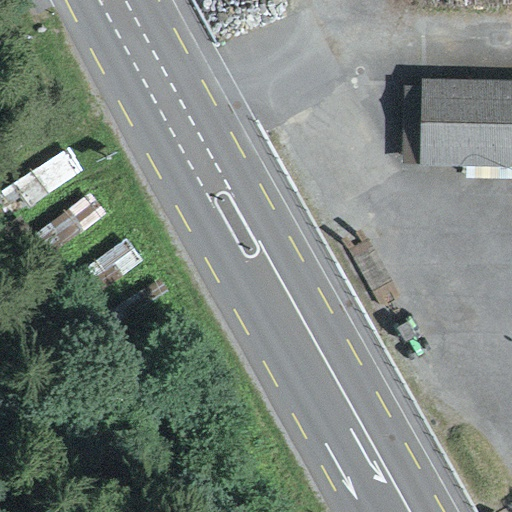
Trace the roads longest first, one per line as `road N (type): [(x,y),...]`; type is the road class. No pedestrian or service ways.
road 1 (secondary): [(100,0),(386,511)]
road 2 (unknown): [(142,77),(374,47),(511,43)]
